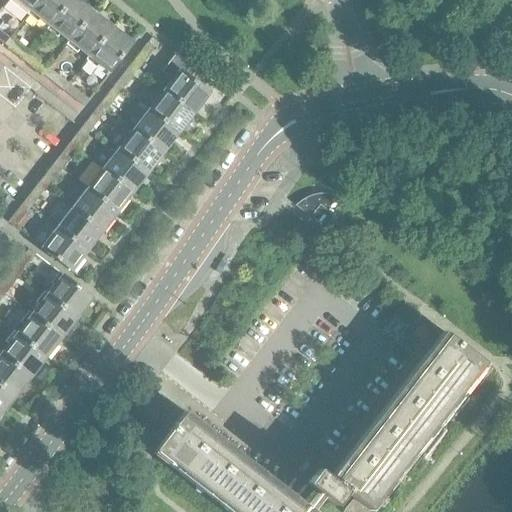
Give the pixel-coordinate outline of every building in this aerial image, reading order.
[(28,15),(39,0),(8,0),(18,7),(20,5),(29,12),(26,14),(28,15)] [(48,31),(70,0),(39,0),(28,15),(37,23),(39,20),(49,27),(47,30),(48,31)] [(67,45),(93,12),(77,0),(70,0),(48,31),(57,38),(59,35),(68,42),(66,45),(67,45)] [(86,61),(113,27),(93,12),(67,45),(77,53),(79,50),(87,57),(85,60),(86,61)] [(109,74),(133,43),(113,27),(86,61),(96,68),(98,65),(109,74)] [(0,41),(5,46),(10,39),(0,30),(0,41)] [(24,61),(30,54),(10,39),(5,46),(24,61)] [(131,64),(138,69),(153,49),(146,44),(131,64)] [(43,75),(48,69),(30,54),(24,61),(43,75)] [(123,89),(138,69),(131,64),(115,83),(123,89)] [(63,91),(68,84),(48,69),(43,75),(63,91)] [(164,89),(195,114),(210,93),(179,69),(164,89)] [(107,109),(123,89),(115,83),(100,103),(107,109)] [(83,106),(88,99),(68,84),(63,91),(83,106)] [(179,133),(195,114),(164,89),(148,109),(179,133)] [(92,128),(107,109),(100,103),(85,123),(92,128)] [(164,153),(179,133),(148,109),(133,129),(164,153)] [(76,149),(92,128),(85,123),(69,143),(76,149)] [(149,173),(164,153),(133,129),(118,149),(149,173)] [(60,169),(76,149),(69,143),(53,163),(60,169)] [(133,193),(149,173),(118,149),(102,169),(133,193)] [(45,188),(60,169),(53,163),(38,183),(45,188)] [(118,213),(133,193),(102,169),(86,189),(118,213)] [(30,208),(45,188),(38,183),(23,203),(30,208)] [(103,232),(118,213),(86,189),(71,208),(103,232)] [(332,213),(342,200),(337,198),(331,196),(326,196),(320,196),(314,197),(309,199),(304,202),(300,206),(313,216),(310,219),(325,230),(335,216),(332,213)] [(14,228),(30,208),(23,203),(7,223),(14,228)] [(87,252),(103,232),(71,208),(56,228),(87,252)] [(72,272),(87,252),(56,228),(40,248),(72,272)] [(19,275),(35,255),(28,249),(12,270),(19,275)] [(0,291),(4,295),(19,275),(12,270),(0,285),(0,291)] [(77,319),(93,299),(58,272),(50,283),(52,285),(46,294),(43,292),(42,293),(77,319)] [(62,338),(77,319),(42,293),(35,302),(38,304),(31,313),(28,311),(27,312),(62,338)] [(46,358),(62,338),(27,312),(19,322),(22,324),(15,334),(12,331),(12,332),(46,358)] [(0,353),(31,378),(46,358),(12,332),(4,342),(7,344),(0,353),(0,352),(0,353)] [(184,411),(152,452),(179,474),(207,495),(227,511),(313,511),(310,510),(321,496),(334,506),(345,492),(353,499),(343,511),(365,511),(368,510),(370,511),(393,481),(416,452),(439,423),(462,394),(485,364),(447,335),(440,344),(424,364),(401,393),(378,423),(356,452),(333,481),(310,464),(303,473),(299,479),(304,482),(293,496),(285,490),(266,475),(239,454),(212,433),(184,411)] [(0,385),(16,397),(31,378),(0,353),(0,385)] [(0,416),(0,417),(16,397),(0,385),(0,416)] [(89,511),(105,511),(110,506),(98,497),(88,511),(89,511)]
